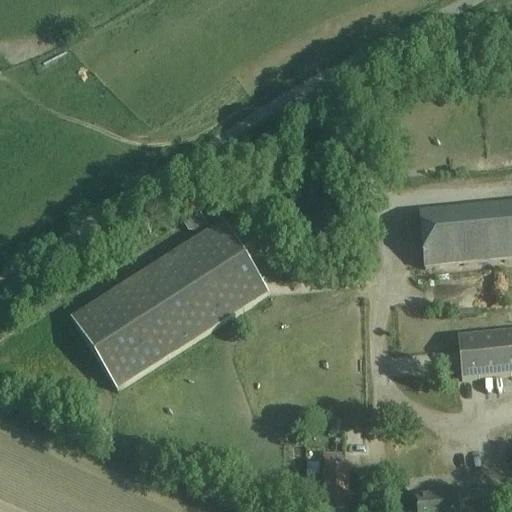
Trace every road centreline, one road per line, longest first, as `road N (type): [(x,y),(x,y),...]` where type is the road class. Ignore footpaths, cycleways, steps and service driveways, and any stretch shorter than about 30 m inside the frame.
road 1 (unclassified): [(0,287),(265,114),(482,0)]
road 2 (track): [(265,114),(241,109),(197,136),(152,146),(52,113),(0,78)]
